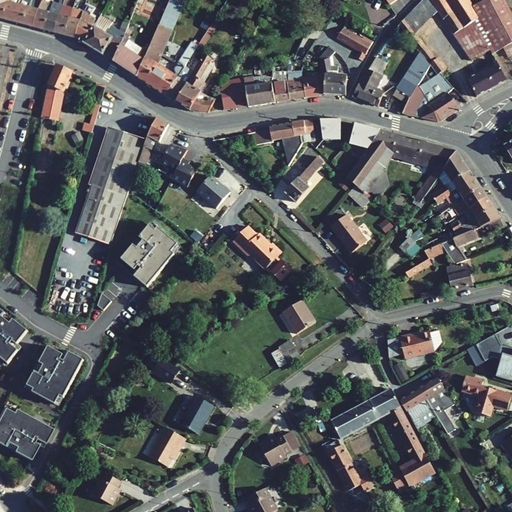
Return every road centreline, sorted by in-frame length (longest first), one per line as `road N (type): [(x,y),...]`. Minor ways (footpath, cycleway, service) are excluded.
road 1 (residential): [(0,286),(91,344),(100,359),(36,485),(14,503)]
road 2 (tertiary): [(461,140),(335,107),(192,122)]
road 3 (residential): [(192,122),(380,321)]
road 4 (residential): [(215,473),(238,426),(380,321)]
road 5 (tertiary): [(192,122),(96,64),(39,41)]
road 6 (residential): [(39,41),(0,177)]
road 7 (residential): [(380,321),(490,292),(511,295)]
